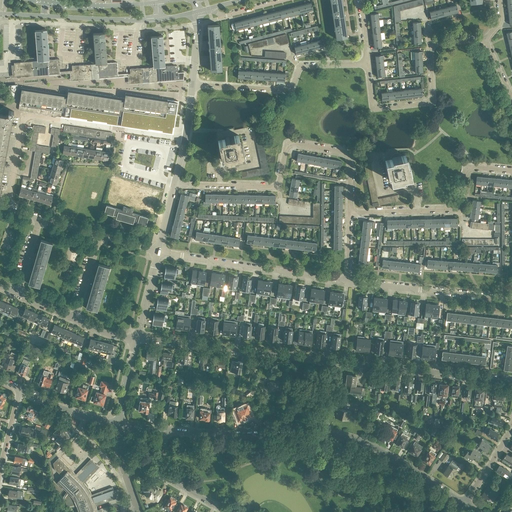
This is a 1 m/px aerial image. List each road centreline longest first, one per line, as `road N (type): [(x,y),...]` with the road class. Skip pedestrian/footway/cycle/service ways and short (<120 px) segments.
road 1 (residential): [(349,213),(350,154),(288,143),(278,187),(174,185)]
road 2 (unclassified): [(7,208),(26,117),(185,139)]
road 3 (residential): [(367,64),(372,109),(433,102),(430,44),(485,39)]
road 4 (residential): [(337,362),(135,338)]
road 5 (residential): [(511,171),(465,167),(459,210),(349,213)]
road 6 (residential): [(191,85),(291,91),(299,65),(367,64)]
road 7 (residential): [(349,282),(157,251)]
road 8 (residential): [(511,382),(337,362)]
road 9 (residential): [(327,434),(163,431)]
road 10 (residential): [(511,300),(349,282)]
road 11 (residential): [(463,504),(366,444),(327,434)]
